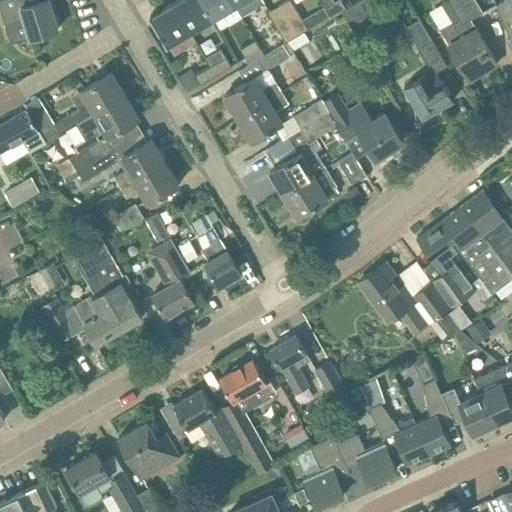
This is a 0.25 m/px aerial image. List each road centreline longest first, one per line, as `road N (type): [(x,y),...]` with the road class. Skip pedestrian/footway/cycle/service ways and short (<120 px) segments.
road 1 (residential): [(281,292),(222,197),(215,165),(180,108),(150,86),(118,8)]
road 2 (residential): [(0,449),(281,292)]
road 3 (residential): [(281,292),(511,121)]
road 4 (residential): [(376,511),(511,450)]
